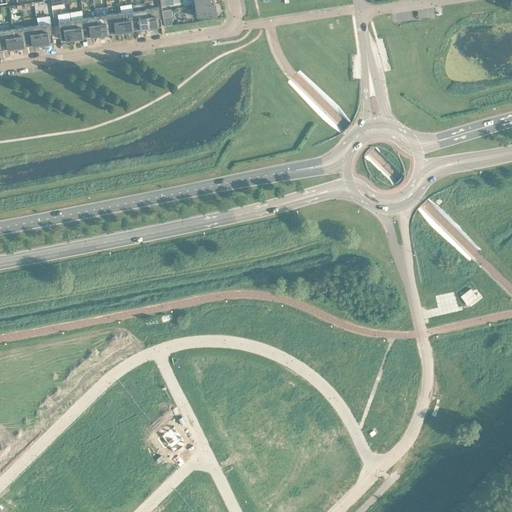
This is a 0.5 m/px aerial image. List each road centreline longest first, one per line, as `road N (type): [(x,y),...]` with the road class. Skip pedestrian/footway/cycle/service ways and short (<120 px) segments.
road 1 (secondary): [(296,168),(0,223)]
road 2 (secondary): [(0,260),(287,201)]
road 3 (residential): [(159,350),(191,341),(271,349),(331,394),(378,467)]
road 4 (residential): [(0,61),(236,25),(233,0)]
road 5 (residential): [(0,484),(114,371),(159,350)]
road 6 (residential): [(420,333),(426,374),(417,414),(378,467)]
